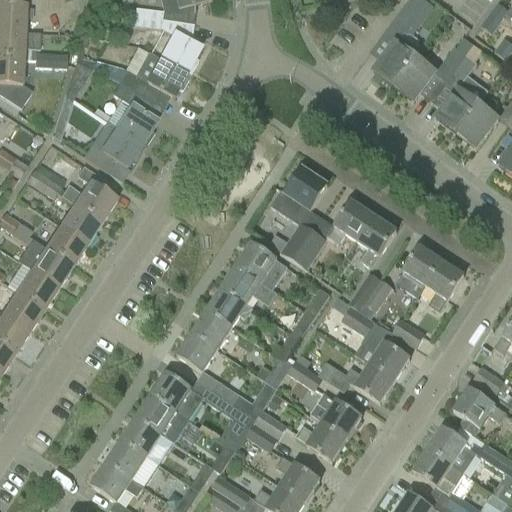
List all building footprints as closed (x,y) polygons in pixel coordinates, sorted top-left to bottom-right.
[(23,0),(24,2),(34,0),(63,0),(65,6),(68,5),(70,14),(84,16),(86,0),(23,0)] [(204,0),(157,0),(161,16),(134,13),(133,22),(192,31),(195,16),(193,10),(206,7),(204,0)] [(409,4),(386,36),(397,44),(421,12),(409,4)] [(511,9),(507,16),(497,9),(481,32),(491,39),(505,20),(511,24),(511,9)] [(0,38),(24,40),(24,39),(26,12),(0,10),(0,38)] [(445,20),(441,25),(448,31),(452,26),(445,20)] [(132,29),(132,30),(159,34),(173,41),(172,43),(159,66),(189,82),(198,66),(194,64),(199,55),(188,48),(190,43),(192,31),(133,22),(132,29)] [(24,40),(0,38),(0,64),(23,66),(24,55),(39,55),(40,40),(24,39),(24,40)] [(462,43),(455,53),(453,52),(436,75),(448,83),(464,60),(472,50),(462,43)] [(505,64),(511,54),(511,49),(504,43),(494,57),(505,64)] [(393,91),(415,63),(414,62),(419,55),(408,47),(403,53),(394,47),(373,76),(393,91)] [(77,49),(74,69),(90,76),(94,68),(81,62),(81,55),(85,56),(86,50),(77,49)] [(66,73),(67,60),(34,58),(33,71),(66,73)] [(189,82),(159,66),(146,58),(134,81),(125,76),(118,89),(129,94),(153,109),(160,97),(172,103),(178,94),(181,96),(189,82)] [(486,96),(466,81),(476,69),(464,60),(448,83),(459,92),(436,123),(455,137),(476,110),(486,96)] [(413,107),(424,92),(435,77),(415,63),(393,91),(413,107)] [(21,93),(23,66),(0,64),(0,102),(21,115),(30,98),(21,93)] [(94,68),(90,76),(101,81),(105,71),(94,68)] [(71,105),(90,76),(74,69),(63,100),(71,105)] [(106,127),(105,128),(117,136),(143,154),(153,139),(150,137),(156,128),(145,121),(153,109),(129,94),(118,89),(110,100),(120,106),(106,127)] [(63,100),(50,142),(57,147),(65,125),(95,145),(92,150),(83,163),(90,168),(106,179),(114,167),(125,174),(131,166),(134,168),(143,154),(117,136),(105,128),(106,127),(71,105),(63,100)] [(511,129),(511,106),(500,122),(511,130),(511,129)] [(497,125),(476,110),(455,137),(476,153),(487,139),(497,125)] [(511,151),(498,170),(511,180),(511,151)] [(0,170),(6,174),(13,164),(0,155),(0,170)] [(19,183),(26,173),(13,164),(6,174),(12,178),(1,194),(8,199),(19,183)] [(39,169),(35,175),(27,187),(40,197),(48,185),(60,193),(64,186),(39,169)] [(64,196),(61,194),(58,199),(75,211),(101,229),(116,207),(97,194),(102,186),(86,175),(82,173),(76,182),(88,191),(82,200),(67,190),(64,196)] [(280,197),(270,212),(299,231),(300,232),(300,231),(310,216),(315,208),(327,191),(300,174),(283,200),(280,197)] [(48,185),(40,197),(54,205),(58,199),(61,194),(62,193),(60,193),(48,185)] [(333,232),(327,242),(337,249),(344,239),(356,247),(373,222),(350,207),(339,223),(333,232)] [(75,211),(60,234),(86,251),(101,229),(75,211)] [(0,233),(11,241),(19,229),(5,220),(0,227),(0,233)] [(379,262),(384,254),(396,237),(373,222),(356,247),(367,255),(360,266),(370,273),(378,262),(379,262)] [(24,249),(31,238),(19,229),(11,241),(24,249)] [(293,267),(312,238),(300,231),(300,232),(299,231),(280,258),(293,267)] [(60,234),(46,254),(46,255),(72,273),(86,251),(60,234)] [(305,275),(324,247),(312,238),(293,267),(305,275)] [(22,269),(32,277),(58,294),(72,273),(46,255),(46,254),(36,247),(22,269)] [(274,265),(275,264),(251,248),(235,272),(271,295),(286,272),(274,265)] [(412,284),(424,291),(440,266),(418,252),(407,269),(394,289),(405,296),(412,284)] [(435,299),(428,311),(438,318),(446,306),(447,306),(463,281),(440,266),(424,291),(435,299)] [(276,299),(271,295),(235,272),(220,294),(237,305),(245,310),(245,309),(251,300),(268,311),(276,299)] [(43,317),(58,294),(32,277),(17,299),(43,317)] [(348,311),(358,318),(379,286),(368,280),(348,310),(348,311)] [(374,327),(370,325),(390,293),(379,286),(358,318),(374,328),(374,327)] [(220,294),(206,316),(210,319),(230,332),(238,320),(245,325),(252,314),(245,309),(245,310),(237,305),(220,294)] [(312,323),(327,300),(318,294),(303,317),(312,323)] [(29,338),(43,317),(17,299),(3,321),(29,338)] [(392,353),(386,349),(393,339),(390,338),(374,328),(358,318),(348,311),(348,310),(336,302),(330,311),(344,320),(340,326),(364,342),(360,348),(360,349),(354,360),(368,370),(394,387),(409,364),(392,353)] [(215,355),(230,332),(210,319),(206,316),(191,339),(215,355)] [(298,345),(312,323),(303,317),(288,339),(298,345)] [(3,321),(0,324),(0,350),(14,361),(29,338),(3,321)] [(390,338),(393,339),(415,354),(423,341),(399,325),(390,338)] [(511,325),(493,354),(503,360),(511,348),(511,347),(511,325)] [(200,377),(215,355),(191,339),(176,362),(200,377)] [(285,364),(298,345),(288,339),(274,361),(290,372),(292,369),(285,364)] [(0,350),(0,381),(0,382),(14,361),(0,350)] [(309,367),(298,360),(294,366),(296,368),(305,374),(309,367)] [(289,374),(290,372),(274,361),(271,375),(263,386),(265,388),(275,394),(286,376),(287,377),(289,374)] [(313,395),(320,384),(296,368),(294,366),(292,369),(290,372),(289,374),(287,377),(313,395)] [(316,381),(326,387),(343,398),(349,389),(379,409),(394,387),(368,370),(361,381),(350,374),(346,381),(325,367),(316,381)] [(473,385),(495,399),(500,393),(504,387),(481,373),(473,385)] [(165,378),(150,401),(187,426),(188,425),(202,404),(203,403),(197,399),(191,395),(182,389),(165,378)] [(275,394),(265,388),(251,409),(208,380),(202,391),(208,395),(255,426),(258,422),(262,416),(276,395),(275,394)] [(500,393),(495,399),(507,408),(511,401),(500,393)] [(458,432),(465,437),(470,429),(479,434),(488,420),(500,427),(505,419),(484,405),(467,394),(452,416),(463,424),(458,432)] [(202,404),(248,435),(253,429),(255,426),(208,395),(203,403),(202,404)] [(346,445),(361,423),(324,399),(309,421),(321,429),(346,445)] [(136,423),(161,440),(168,429),(181,437),(187,426),(150,401),(136,423)] [(274,401),(268,410),(275,415),(281,405),(274,401)] [(275,444),(284,430),(262,416),(258,422),(255,426),(253,429),(275,444)] [(146,462),(161,440),(136,423),(121,446),(146,462)] [(267,456),(275,444),(253,429),(248,435),(245,441),(267,456)] [(331,468),(346,445),(321,429),(313,439),(302,432),(294,444),(331,468)] [(441,433),(427,455),(463,479),(472,465),(477,457),(458,444),(441,433)] [(131,484),(146,462),(121,446),(106,468),(131,484)] [(511,467),(486,450),(480,460),(507,479),(511,482),(511,467)] [(220,478),(234,457),(224,451),(210,472),(214,475),(220,478)] [(412,477),(429,489),(448,501),(455,490),(463,479),(427,455),(412,477)] [(319,486),(302,475),(282,461),(274,473),(286,481),(279,492),(304,508),(319,486)] [(131,485),(131,484),(106,468),(91,491),(114,507),(116,508),(125,494),(136,502),(142,492),(131,485)] [(214,475),(210,472),(204,468),(190,491),(199,497),(214,475)] [(511,482),(507,479),(494,500),(507,509),(511,501),(511,482)] [(211,491),(241,511),(244,511),(250,504),(216,482),(211,491)] [(189,511),(199,497),(190,491),(175,511),(189,511)] [(241,511),(211,491),(203,504),(215,511),(241,511)] [(261,511),(301,511),(304,508),(279,492),(272,503),(260,496),(253,507),(261,511)] [(481,511),(473,511),(454,501),(446,511),(504,511),(507,509),(494,500),(490,498),(481,511)] [(428,511),(408,499),(398,511),(428,511)]
